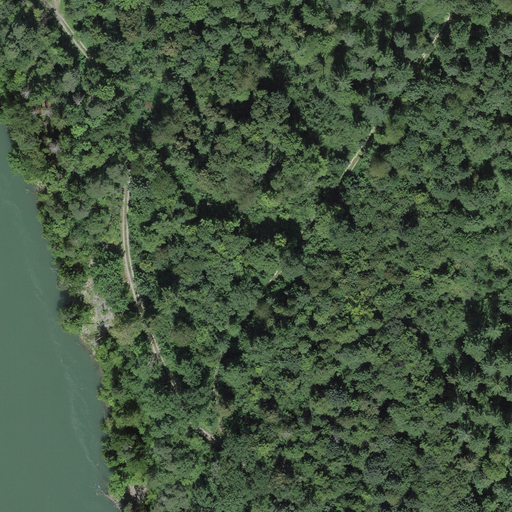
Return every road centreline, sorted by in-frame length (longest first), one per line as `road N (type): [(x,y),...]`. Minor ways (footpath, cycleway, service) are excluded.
road 1 (track): [(462,0),(223,355),(215,390),(229,456)]
road 2 (track): [(38,0),(100,73),(123,115),(126,267),(180,412)]
road 3 (track): [(180,412),(229,456),(319,511)]
